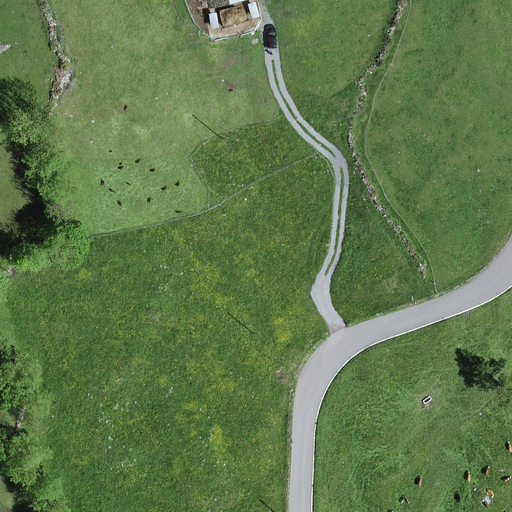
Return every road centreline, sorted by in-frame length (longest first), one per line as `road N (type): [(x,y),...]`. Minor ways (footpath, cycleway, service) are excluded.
road 1 (tertiary): [(511,262),(462,301),(346,344),(329,362),(310,388),(303,425),(302,511)]
road 2 (track): [(346,344),(318,290),(239,73)]
